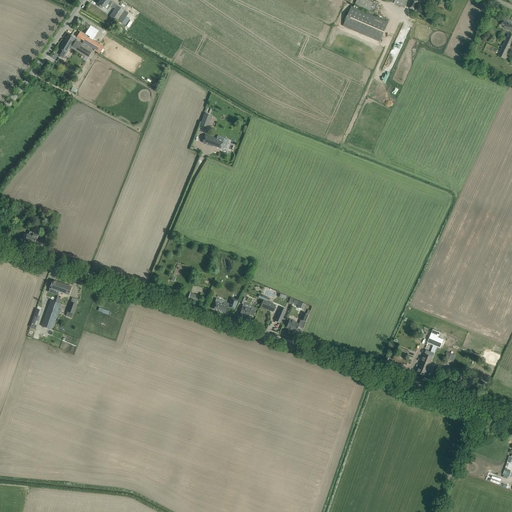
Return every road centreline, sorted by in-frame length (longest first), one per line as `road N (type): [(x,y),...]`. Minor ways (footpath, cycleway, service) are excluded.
road 1 (unclassified): [(511,419),(0,249)]
road 2 (tertiary): [(0,115),(83,0)]
